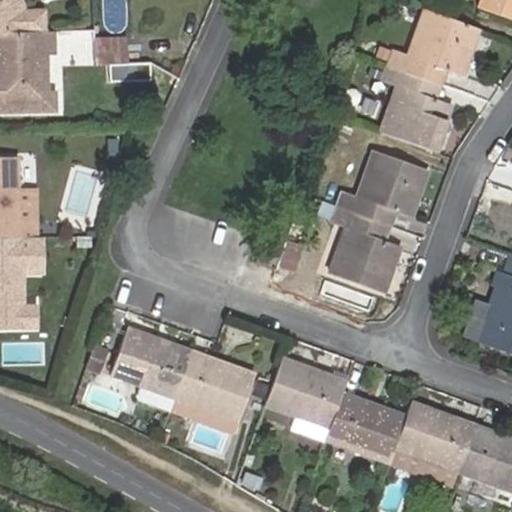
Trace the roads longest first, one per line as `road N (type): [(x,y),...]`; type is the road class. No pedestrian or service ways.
road 1 (residential): [(406,353),(165,266),(137,244),(142,200),(238,0)]
road 2 (residential): [(406,353),(480,153),(511,106)]
road 3 (residential): [(0,411),(185,511)]
